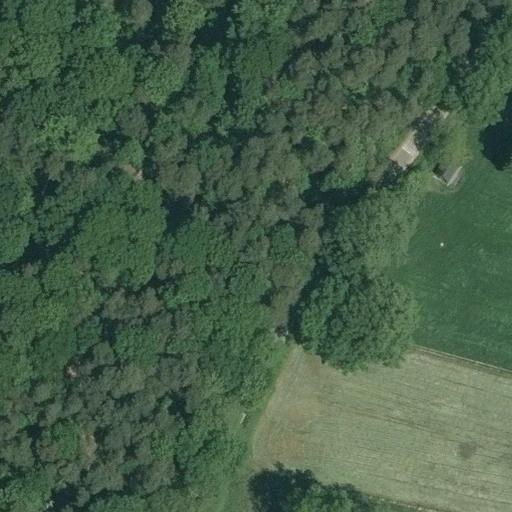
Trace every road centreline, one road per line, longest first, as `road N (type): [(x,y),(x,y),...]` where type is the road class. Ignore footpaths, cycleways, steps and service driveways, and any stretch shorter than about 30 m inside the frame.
road 1 (unclassified): [(0,228),(248,213),(342,237)]
road 2 (unclassified): [(192,511),(272,347),(342,237)]
road 3 (unclassified): [(342,237),(511,17)]
